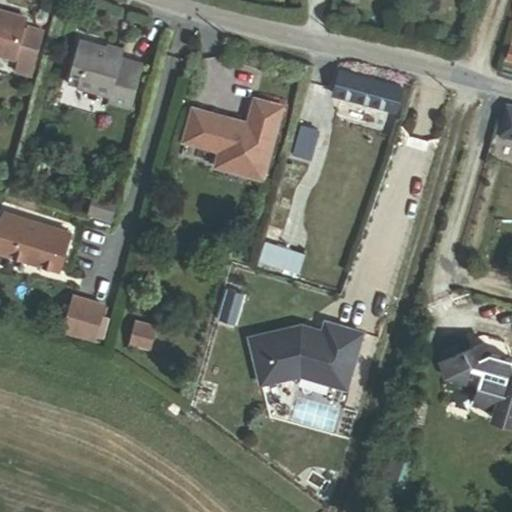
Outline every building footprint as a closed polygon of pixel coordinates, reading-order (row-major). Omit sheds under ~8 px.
[(0,56),(16,61),(27,20),(0,12),(0,56)] [(35,73),(46,36),(31,31),(20,68),(35,73)] [(111,105),(135,112),(147,71),(128,65),(130,55),(84,42),(76,70),(86,73),(82,89),(113,97),(111,105)] [(334,96),(397,114),(403,93),(340,75),(334,96)] [(262,179),(281,106),(254,98),(247,123),(192,108),(183,141),(219,151),(215,166),(262,179)] [(511,137),(511,107),(509,107),(503,136),(511,137)] [(291,159),(307,164),(316,135),(300,130),(291,159)] [(91,215),(115,222),(120,205),(97,198),(91,215)] [(0,251),(59,270),(70,233),(4,213),(0,224),(0,251)] [(306,250),(277,241),(270,264),(299,273),(306,250)] [(93,339),(102,306),(74,298),(65,331),(93,339)] [(346,388),(361,332),(324,321),(322,331),(301,325),(249,337),(260,384),(299,374),(346,388)] [(511,358),(489,352),(485,342),(440,361),(447,376),(479,386),(474,403),(495,409),(492,418),(511,423),(511,358)]
